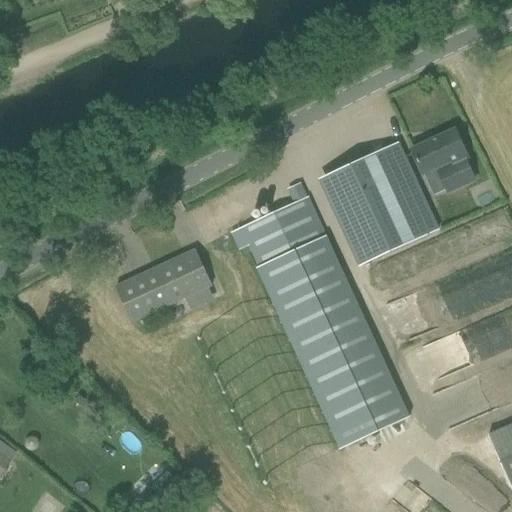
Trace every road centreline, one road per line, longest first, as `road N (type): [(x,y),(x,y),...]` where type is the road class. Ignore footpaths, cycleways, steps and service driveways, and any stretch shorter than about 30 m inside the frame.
road 1 (unclassified): [(0,276),(288,112),(479,20),(511,12)]
road 2 (track): [(0,75),(184,0)]
